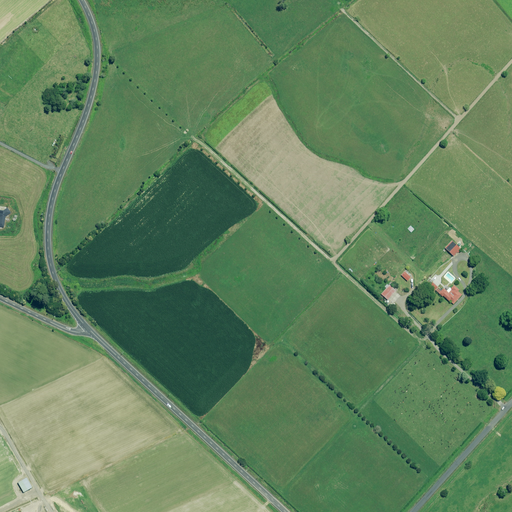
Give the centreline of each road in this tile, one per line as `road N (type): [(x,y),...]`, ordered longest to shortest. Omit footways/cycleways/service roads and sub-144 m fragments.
road 1 (unclassified): [(79,0),(91,26),(91,81),(54,186),(45,240),(59,292),(88,328)]
road 2 (unclassified): [(88,328),(285,511)]
road 3 (unclassified): [(414,511),(511,402)]
